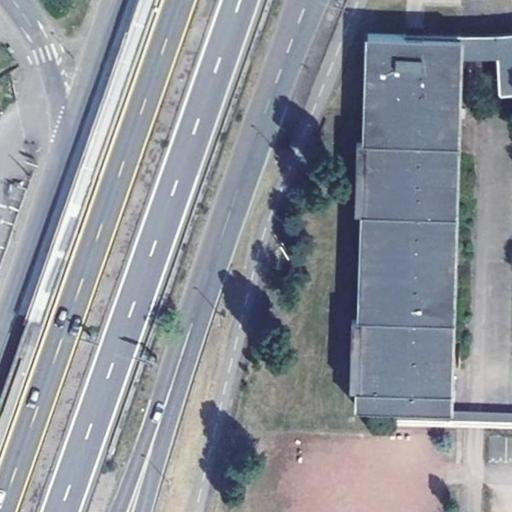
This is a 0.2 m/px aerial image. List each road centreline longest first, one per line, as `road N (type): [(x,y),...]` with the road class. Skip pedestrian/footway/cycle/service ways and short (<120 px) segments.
road 1 (motorway): [(59,511),(239,0)]
road 2 (motorway): [(176,0),(0,498)]
road 3 (secondary): [(150,446),(306,0)]
road 4 (secondary): [(65,144),(0,321)]
road 5 (secondary): [(12,0),(44,51),(65,144)]
road 6 (secondary): [(113,0),(65,144)]
